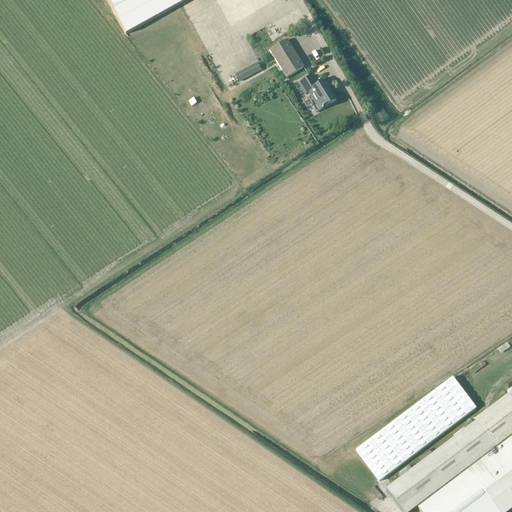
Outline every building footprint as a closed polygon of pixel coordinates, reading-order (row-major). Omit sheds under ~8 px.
[(105,0),(125,36),(190,0),(105,0)] [(230,26),(256,12),(249,0),(217,0),(220,6),(230,26)] [(286,79),(304,68),(287,41),(269,52),(286,79)] [(334,92),(326,81),(316,87),(309,77),(298,84),(305,96),(308,94),(318,110),(315,113),(316,114),(336,102),(331,94),(334,92)] [(401,511),(411,511),(417,508),(419,511),(501,511),(511,504),(511,394),(386,491),(401,511)]
